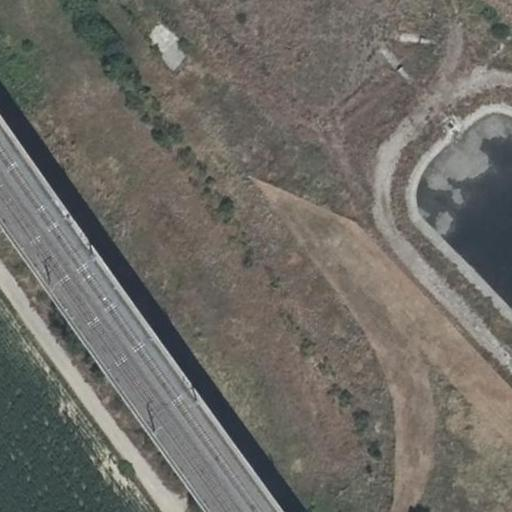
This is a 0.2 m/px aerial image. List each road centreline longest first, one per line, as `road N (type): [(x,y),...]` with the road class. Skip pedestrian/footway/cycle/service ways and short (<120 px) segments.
road 1 (track): [(511,364),(396,242),(384,206),(388,164),(446,62),(455,15),(447,0)]
road 2 (unclassified): [(0,279),(171,511)]
